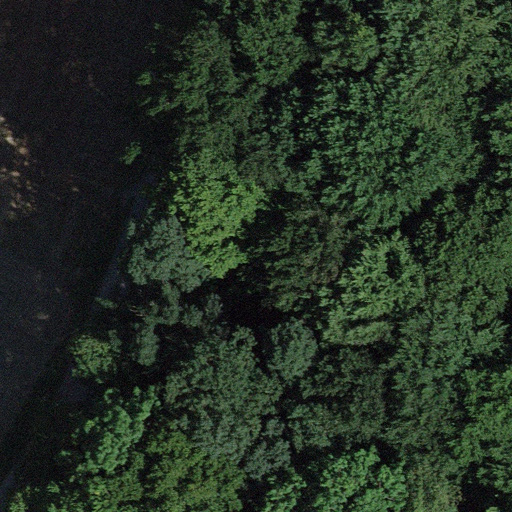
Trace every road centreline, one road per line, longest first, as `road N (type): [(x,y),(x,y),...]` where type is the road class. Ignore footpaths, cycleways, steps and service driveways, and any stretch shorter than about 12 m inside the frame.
road 1 (track): [(510,511),(63,420)]
road 2 (track): [(198,0),(63,420)]
